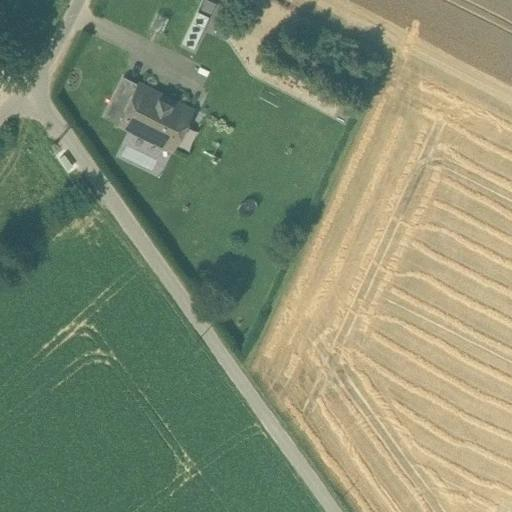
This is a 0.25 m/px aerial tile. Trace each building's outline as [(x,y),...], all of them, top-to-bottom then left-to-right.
[(210,14),(217,0),(201,0),(198,8),(210,14)] [(193,52),(209,15),(196,10),(180,46),(193,52)] [(233,21),(222,16),(214,33),(225,38),(233,21)] [(116,122),(134,83),(123,78),(104,116),(116,122)] [(134,83),(116,122),(172,149),(191,111),(134,83)]
